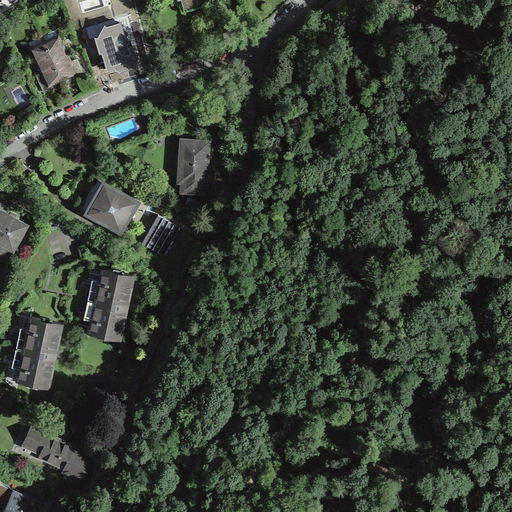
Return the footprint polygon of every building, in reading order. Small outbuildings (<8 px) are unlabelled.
[(181,0),(184,10),(193,7),(206,4),(205,2),(210,0),(181,0)] [(219,22),(221,32),(237,28),(234,17),(219,22)] [(131,46),(128,47),(127,43),(128,42),(129,41),(129,40),(128,36),(125,37),(121,22),(109,26),(107,30),(102,31),(98,40),(101,51),(103,50),(107,62),(108,63),(112,62),(114,66),(115,67),(121,65),(122,69),(124,68),(136,64),(131,46)] [(58,35),(45,41),(62,79),(74,73),(75,76),(78,74),(83,72),(77,58),(70,61),(58,35)] [(62,79),(45,41),(31,47),(43,73),(36,76),(43,90),(47,88),(51,87),(50,84),(62,79)] [(183,189),(203,190),(202,195),(211,198),(213,194),(218,196),(224,180),(210,174),(208,179),(205,178),(206,157),(210,157),(211,151),(207,151),(207,141),(193,140),(183,139),(180,180),(184,180),(183,189)] [(98,179),(81,207),(117,228),(120,230),(137,201),(98,179)] [(196,208),(207,213),(210,207),(199,202),(196,208)] [(0,239),(4,242),(0,253),(14,259),(15,260),(18,249),(13,246),(25,225),(5,213),(5,212),(0,208),(0,239)] [(158,214),(142,242),(163,255),(180,226),(158,214)] [(119,338),(133,274),(103,268),(101,280),(93,279),(88,300),(84,318),(92,320),(90,331),(90,332),(119,338)] [(13,366),(21,368),(18,380),(47,386),(61,322),(32,316),(29,328),(21,327),(17,348),(13,366)] [(66,398),(64,402),(63,407),(71,410),(74,406),(76,401),(66,398)] [(84,477),(91,459),(70,450),(73,445),(49,435),(51,431),(32,423),(23,443),(41,451),(39,455),(64,466),(63,470),(83,478),(84,477)] [(165,473),(168,470),(173,462),(168,459),(163,466),(161,470),(163,472),(165,473)] [(21,511),(22,510),(25,511),(34,511),(40,501),(15,490),(0,483),(0,498),(7,502),(2,511),(21,511)]
